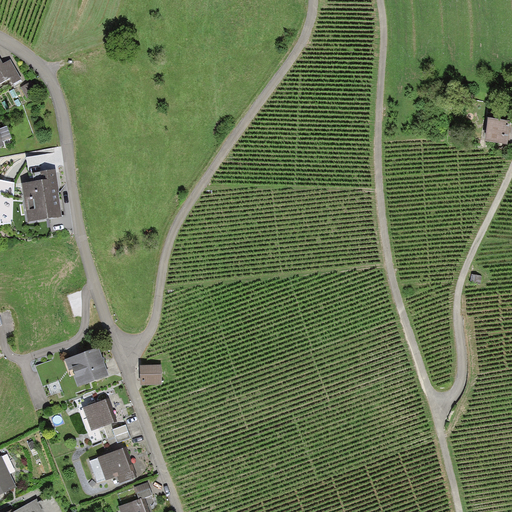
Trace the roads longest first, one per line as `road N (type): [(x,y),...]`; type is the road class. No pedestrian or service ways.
road 1 (track): [(381,0),(380,211),(388,268),(460,511)]
road 2 (residential): [(176,511),(83,250),(63,117),(45,67),(0,40)]
road 3 (track): [(118,352),(148,333),(183,210),(306,38),(312,0)]
road 4 (track): [(433,409),(454,388),(460,366),(453,306),(459,278),(511,169)]
road 5 (unknown): [(127,378),(39,410),(53,463),(24,511)]
